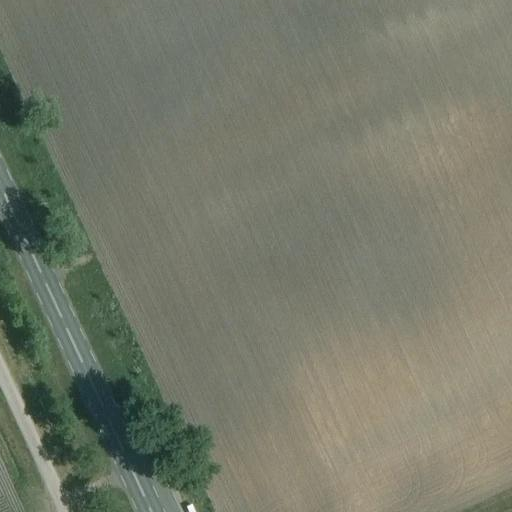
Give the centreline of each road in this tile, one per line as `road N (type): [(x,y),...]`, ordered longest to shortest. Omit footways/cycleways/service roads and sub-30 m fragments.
road 1 (primary): [(158,511),(0,175)]
road 2 (unclassified): [(64,511),(0,374)]
